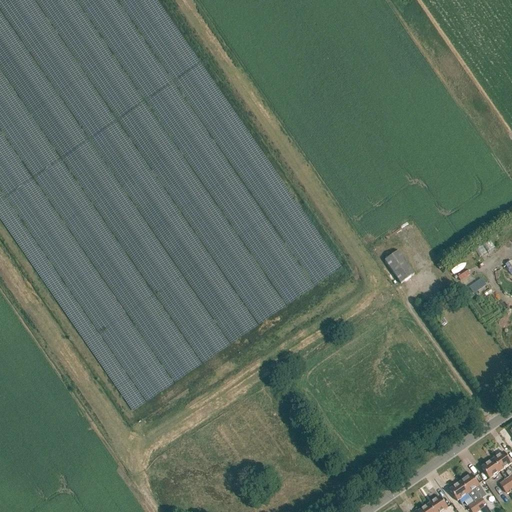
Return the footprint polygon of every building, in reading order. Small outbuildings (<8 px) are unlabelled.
[(398,252),(385,261),(401,285),(414,275),(398,252)] [(470,291),(481,284),(477,277),(466,283),(470,291)] [(436,320),(441,327),(447,324),(442,316),(436,320)] [(492,461),(500,472),(511,464),(503,453),(492,461)] [(481,468),(489,480),(500,472),(492,461),(481,468)] [(471,475),(460,483),(468,494),(473,502),(480,497),(482,500),(486,497),(479,487),(471,475)] [(511,488),(506,480),(500,485),(506,494),(511,489),(511,488)] [(460,483),(449,491),(457,502),(468,494),(460,483)] [(428,505),(433,511),(442,511),(447,509),(439,497),(428,505)] [(480,497),(473,502),(480,511),(486,506),(482,500),(480,497)] [(473,502),(466,507),(470,511),(477,511),(480,511),(473,502)]
